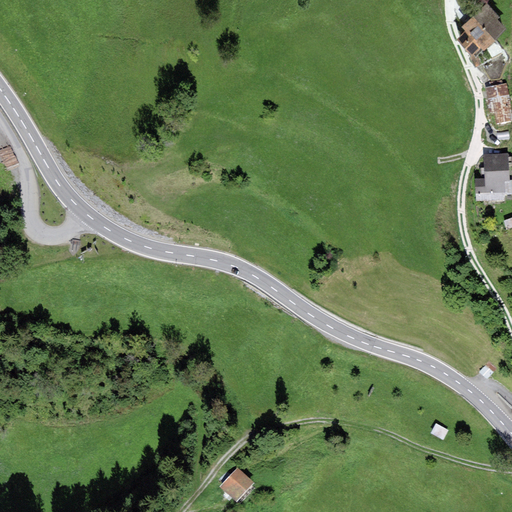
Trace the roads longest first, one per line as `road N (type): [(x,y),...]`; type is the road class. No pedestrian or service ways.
road 1 (secondary): [(511,433),(446,374),(328,325),(246,271),(135,243),(87,215)]
road 2 (track): [(511,471),(369,427),(309,421),(244,440),(181,511)]
road 3 (track): [(511,327),(476,268),(462,222),(480,106),(455,40),(453,0)]
road 4 (unclassified): [(0,118),(25,165),(36,229),(60,235),(87,215)]
road 5 (secondary): [(87,215),(60,187),(0,89)]
